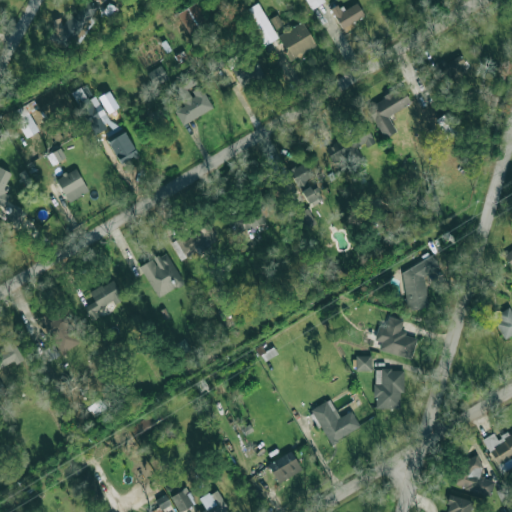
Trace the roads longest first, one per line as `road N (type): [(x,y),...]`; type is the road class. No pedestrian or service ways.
road 1 (residential): [(0,285),(476,0)]
road 2 (residential): [(401,511),(511,138)]
road 3 (residential): [(298,511),(511,387)]
